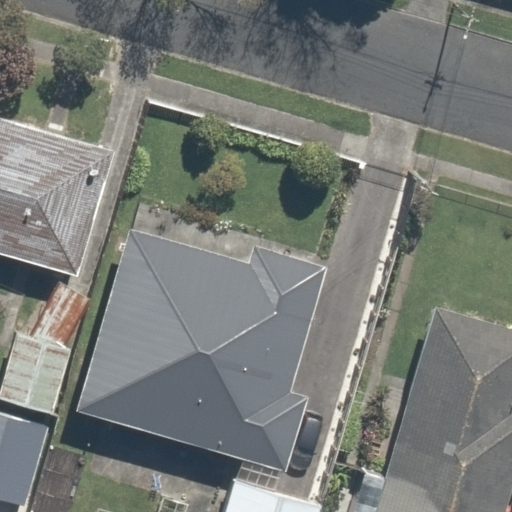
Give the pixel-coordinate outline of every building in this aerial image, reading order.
[(0,111),(0,254),(54,270),(93,139),(0,111)] [(253,257),(126,222),(73,412),(240,459),(225,511),(321,511),(325,502),(285,491),(312,395),(287,389),(322,260),(257,242),(253,257)] [(17,332),(0,385),(0,399),(52,415),(72,351),(90,300),(59,281),(30,338),(17,332)] [(511,322),(432,300),(372,511),(503,511),(511,481),(511,322)] [(0,413),(0,497),(26,505),(49,428),(0,413)] [(511,511),(511,481),(503,511),(511,511)]
